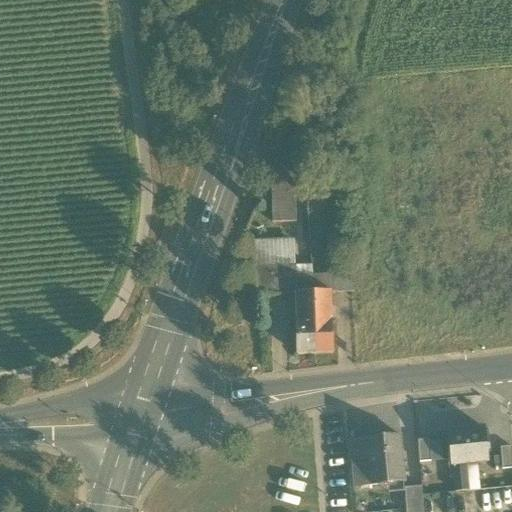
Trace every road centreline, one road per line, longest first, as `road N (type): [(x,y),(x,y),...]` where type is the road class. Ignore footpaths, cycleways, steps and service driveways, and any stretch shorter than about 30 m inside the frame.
road 1 (track): [(122,0),(147,184),(136,273),(114,320),(85,350),(0,377)]
road 2 (primary): [(284,0),(137,412)]
road 3 (residential): [(137,412),(511,366)]
road 4 (residential): [(0,425),(137,412)]
